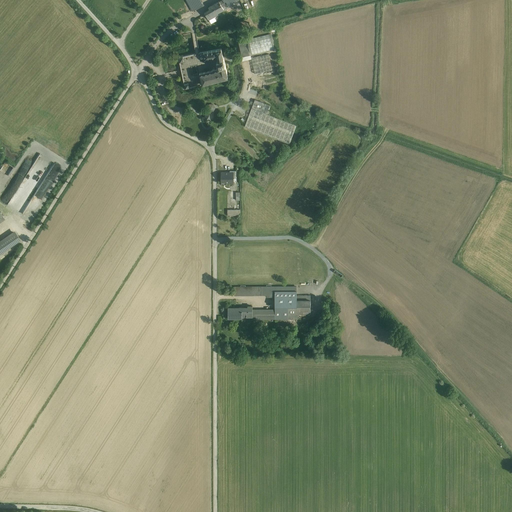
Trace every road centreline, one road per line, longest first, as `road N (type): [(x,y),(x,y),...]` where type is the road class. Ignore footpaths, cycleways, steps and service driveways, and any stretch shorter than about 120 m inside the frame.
road 1 (unclassified): [(215,511),(214,156),(163,120),(138,70)]
road 2 (unclassified): [(138,70),(0,287)]
road 3 (track): [(332,268),(375,301),(506,438)]
road 4 (track): [(308,245),(386,133)]
